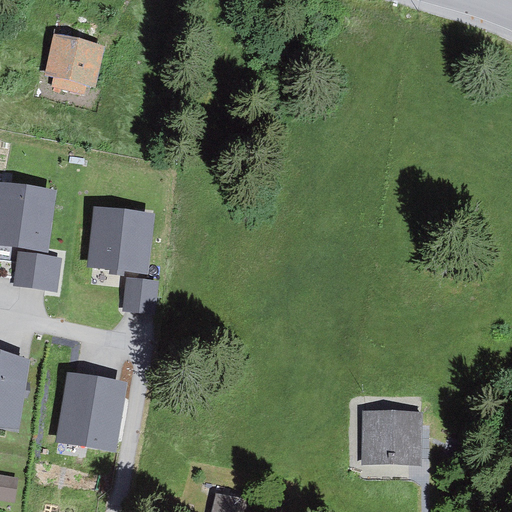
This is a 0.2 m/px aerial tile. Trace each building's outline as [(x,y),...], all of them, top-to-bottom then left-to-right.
[(46,74),(53,76),(49,94),(82,102),(88,85),(95,87),(103,56),(54,43),(46,74)] [(47,203),(3,197),(0,216),(0,242),(41,248),(47,203)] [(146,227),(101,222),(96,267),(140,272),(146,227)] [(45,288),(49,262),(23,258),(19,284),(45,288)] [(49,262),(45,288),(54,289),(58,263),(49,262)] [(156,286),(129,283),(126,310),(153,313),(156,286)] [(0,422),(12,424),(22,360),(0,356),(0,422)] [(65,439),(109,447),(119,387),(75,380),(65,439)] [(410,420),(366,423),(368,462),(413,459),(410,420)] [(211,511),(249,511),(252,502),(216,494),(211,511)] [(269,511),(281,511),(284,503),(272,500),(269,511)]
